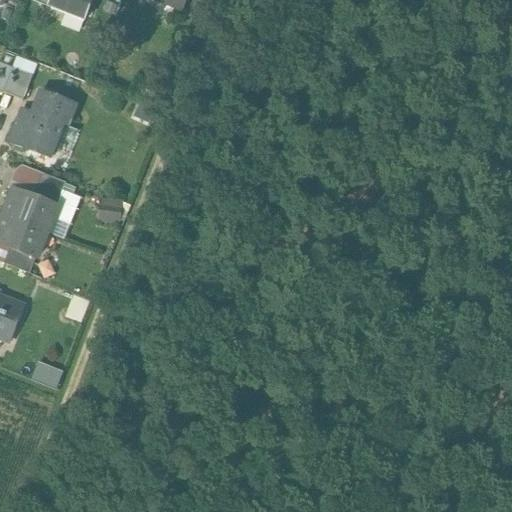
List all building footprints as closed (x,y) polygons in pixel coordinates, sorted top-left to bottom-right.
[(93,0),(51,0),(49,9),(50,9),(52,4),(85,17),(83,22),(84,23),(93,0)] [(187,0),(155,0),(182,11),(187,0)] [(12,70),(0,65),(0,93),(3,95),(12,70)] [(33,78),(12,70),(3,95),(23,103),(33,78)] [(76,107),(41,93),(29,123),(19,120),(9,145),(50,160),(55,146),(69,151),(76,131),(68,128),(76,107)] [(66,185),(40,175),(30,199),(56,209),(63,193),(66,185)] [(30,199),(15,193),(5,219),(46,235),(52,219),(69,226),(79,200),(63,193),(56,209),(30,199)] [(46,235),(5,219),(0,232),(0,247),(9,251),(36,261),(46,235)] [(36,261),(9,251),(4,266),(30,276),(36,261)] [(23,308),(0,299),(0,340),(9,344),(23,308)]
